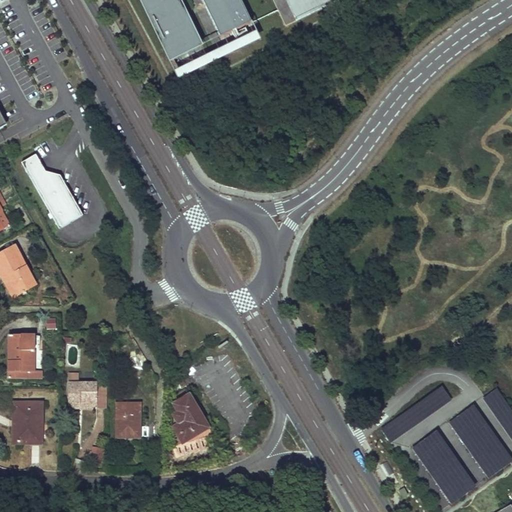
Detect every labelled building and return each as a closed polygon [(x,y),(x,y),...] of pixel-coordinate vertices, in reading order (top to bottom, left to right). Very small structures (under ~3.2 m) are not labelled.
[(144,0),(173,60),(199,48),(176,0),(201,0),(220,37),(251,23),(239,0),(273,0),(283,21),(295,15),(293,12),(318,0),(144,0)] [(206,56),(179,0),(176,0),(199,48),(173,60),(177,70),(206,56)] [(36,155),(21,163),(59,230),(84,216),(61,176),(46,172),(36,155)] [(15,247),(0,255),(0,276),(2,276),(9,272),(11,276),(9,277),(18,295),(36,286),(15,247)] [(9,272),(2,276),(14,298),(18,295),(9,277),(11,276),(9,272)] [(55,318),(46,319),(47,328),(56,327),(55,318)] [(35,336),(10,336),(9,355),(9,379),(23,379),(22,373),(34,373),(35,336)] [(40,336),(35,336),(34,373),(22,373),(23,379),(42,379),(42,350),(39,350),(40,336)] [(98,384),(79,384),(79,375),(74,375),(70,375),(69,384),(69,406),(81,406),(81,403),(97,404),(98,385),(98,384)] [(106,408),(106,385),(98,385),(97,404),(97,408),(106,408)] [(189,395),(173,405),(173,446),(207,437),(211,432),(189,395)] [(42,404),(15,404),(15,421),(19,421),(19,427),(15,427),(14,443),(41,443),(42,404)] [(140,404),(117,404),(117,438),(134,438),(133,426),(140,426),(140,404)] [(92,452),(103,455),(104,448),(93,445),(92,452)]
